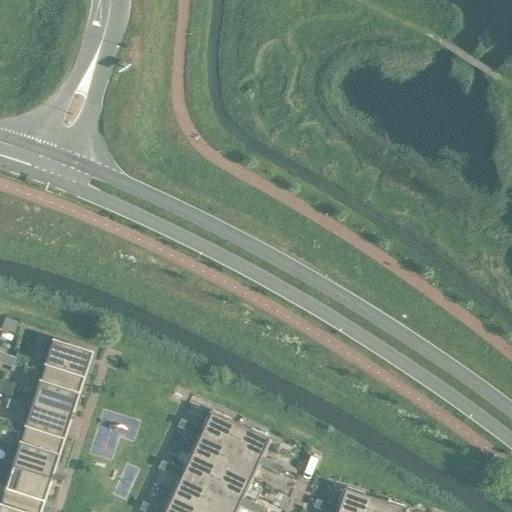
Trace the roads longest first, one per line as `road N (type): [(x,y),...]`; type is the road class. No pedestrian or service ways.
road 1 (secondary): [(61,170),(83,189),(352,328),(511,441)]
road 2 (secondary): [(511,411),(271,256),(93,169),(61,170)]
